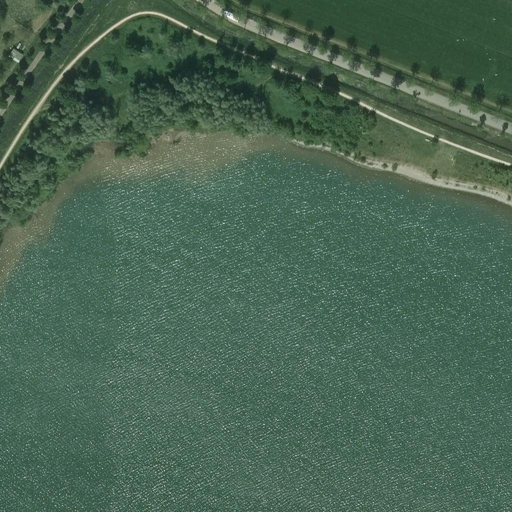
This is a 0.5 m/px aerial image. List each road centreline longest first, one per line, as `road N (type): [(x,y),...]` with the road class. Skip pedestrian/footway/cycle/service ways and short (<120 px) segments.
road 1 (unclassified): [(511,131),(265,34),(204,0)]
road 2 (unclassified): [(0,112),(81,0)]
